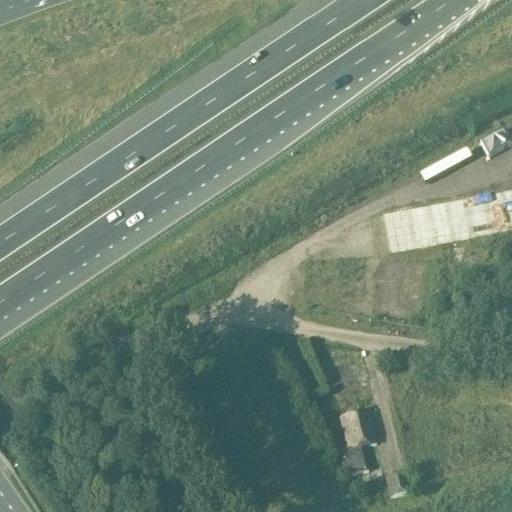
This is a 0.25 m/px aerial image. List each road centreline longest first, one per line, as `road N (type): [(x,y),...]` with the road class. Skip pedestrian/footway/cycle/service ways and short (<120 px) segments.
road 1 (motorway): [(0,302),(451,0)]
road 2 (motorway): [(363,0),(0,243)]
road 3 (unclassified): [(180,329),(239,319),(511,361)]
